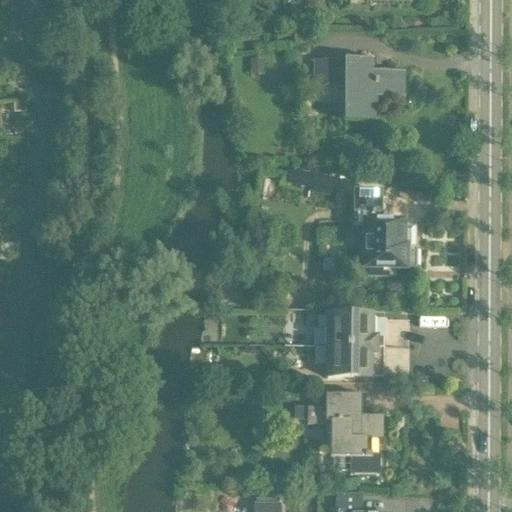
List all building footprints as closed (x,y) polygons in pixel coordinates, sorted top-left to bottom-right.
[(315,87),(344,87),(344,123),(375,124),(375,100),(403,100),(403,74),(370,74),(370,62),(315,62),(315,87)] [(292,170),(290,182),(323,188),(325,176),(292,170)] [(379,196),(355,196),(355,214),(351,214),(351,230),(364,230),(364,270),(369,271),(369,278),(385,278),(385,271),(416,271),(416,250),(415,250),(415,228),(402,228),(402,225),(379,225),(379,196)] [(281,292),(281,311),(311,311),(311,293),(281,292)] [(324,331),(324,350),(383,350),(383,321),(347,321),(347,319),(327,318),(327,331),(324,331)] [(383,350),(324,350),(324,368),(326,369),(326,381),(346,381),(346,379),(383,379),(383,350)] [(365,457),(365,441),(382,441),(382,418),(359,417),(359,397),(325,397),(325,409),(306,409),(306,427),(329,427),(329,460),(348,460),(348,477),(379,477),(379,458),(370,458),(370,457),(365,457)] [(361,511),(361,496),(335,496),(335,511),(361,511)] [(279,511),(279,507),(278,507),(278,501),(255,501),(255,507),(253,507),(253,511),(279,511)]
